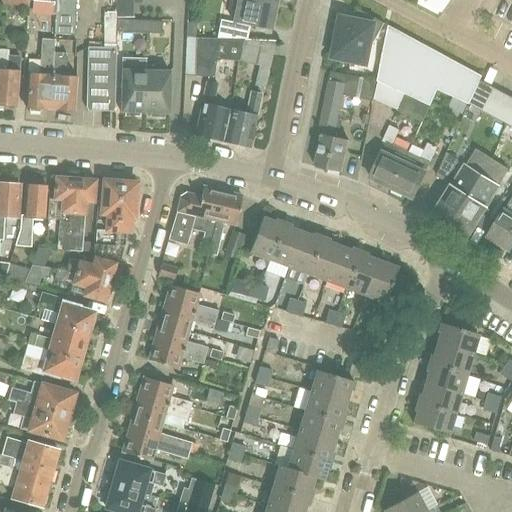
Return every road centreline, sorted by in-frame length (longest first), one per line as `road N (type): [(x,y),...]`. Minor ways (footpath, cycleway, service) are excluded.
road 1 (residential): [(167,156),(98,413),(102,424),(69,511)]
road 2 (residential): [(371,453),(409,337),(450,266)]
road 3 (unclassified): [(450,266),(374,213),(271,177)]
road 4 (unclassified): [(271,177),(308,0)]
road 5 (unclassified): [(167,156),(0,142)]
